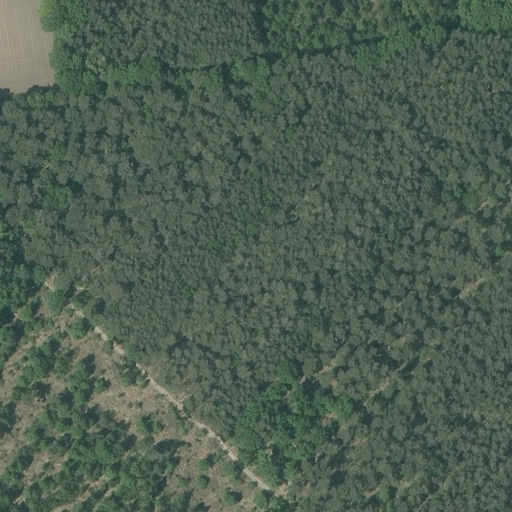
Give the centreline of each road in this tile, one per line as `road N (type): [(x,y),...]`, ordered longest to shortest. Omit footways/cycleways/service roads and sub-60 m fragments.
road 1 (track): [(511,29),(0,111)]
road 2 (track): [(287,511),(0,240)]
